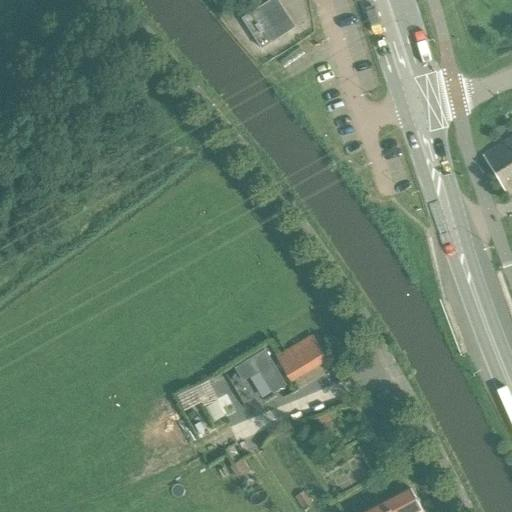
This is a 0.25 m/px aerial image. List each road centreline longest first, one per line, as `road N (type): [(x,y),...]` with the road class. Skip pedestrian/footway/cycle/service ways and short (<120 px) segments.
road 1 (unclassified): [(470,511),(359,304),(277,181),(120,0)]
road 2 (primary): [(511,398),(451,227),(420,104)]
